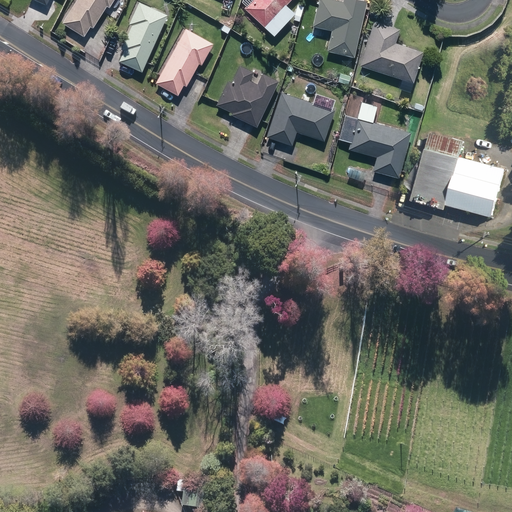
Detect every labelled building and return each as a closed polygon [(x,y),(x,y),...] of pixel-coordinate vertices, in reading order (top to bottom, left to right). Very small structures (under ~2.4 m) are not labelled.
[(75,0),(60,24),(82,38),(88,27),(91,29),(104,7),(107,8),(112,0),(75,0)] [(250,0),(242,9),(263,28),(289,0),(250,0)] [(325,51),(352,58),(365,2),(355,0),(341,0),(341,3),(329,0),(316,0),(310,26),(329,31),(325,51)] [(117,62),(140,73),(165,16),(137,3),(127,25),(130,27),(119,49),(122,50),(117,62)] [(372,21),(358,66),(411,83),(421,53),(393,44),(398,29),(372,21)] [(153,84),(176,96),(181,86),(184,87),(196,65),(199,66),(211,44),(183,29),(153,84)] [(229,115),(254,127),(276,81),(260,73),(255,84),(247,81),(251,73),(237,66),(229,83),(225,81),(213,106),(229,113),(229,115)] [(335,81),(346,85),(349,77),(338,74),(335,81)] [(264,138),(290,146),(294,133),(322,142),(332,111),(279,93),(264,138)] [(370,172),(397,179),(409,133),(355,118),(346,150),(374,158),(370,172)] [(411,197),(491,219),(504,170),(459,158),(463,143),(429,133),(411,197)] [(148,475),(138,476),(139,489),(148,488),(148,475)] [(185,481),(177,481),(177,492),(182,492),(182,504),(207,503),(206,482),(185,482),(185,481)]
